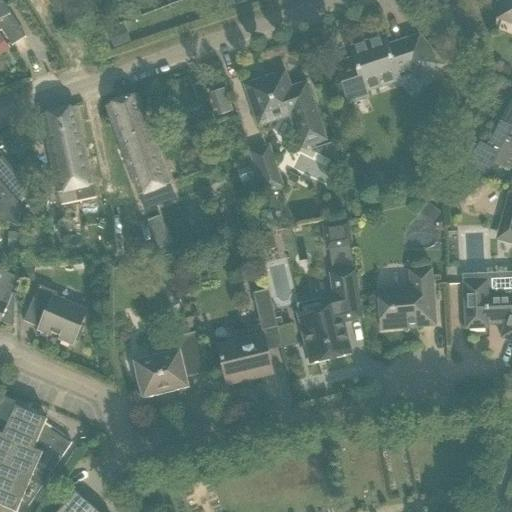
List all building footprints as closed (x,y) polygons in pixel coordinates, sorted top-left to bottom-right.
[(26,37),(1,0),(0,0),(0,31),(3,29),(13,45),(26,37)] [(511,0),(503,0),(497,19),(511,24),(511,0)] [(0,35),(0,56),(10,50),(0,35)] [(353,59),(336,65),(345,92),(362,86),(364,92),(367,91),(399,80),(413,75),(420,84),(441,66),(419,37),(401,43),(388,47),(385,38),(350,50),(353,59)] [(301,149),(325,141),(306,83),(290,88),(285,72),(276,75),(278,79),(268,83),(262,80),(244,86),(258,127),(290,116),(301,149)] [(136,95),(106,107),(139,196),(169,184),(136,95)] [(511,100),(487,148),(498,154),(504,143),(511,127),(511,100)] [(227,102),(218,106),(221,114),(221,115),(231,111),(227,102)] [(76,107),(40,116),(58,194),(75,190),(77,202),(96,197),(76,107)] [(280,211),(273,191),(283,188),(269,146),(250,153),(269,210),(270,214),(271,214),(280,211)] [(18,175),(6,186),(14,195),(26,184),(18,175)] [(0,219),(20,228),(20,205),(0,182),(0,219)] [(511,193),(508,193),(498,228),(511,232),(511,193)] [(429,202),(420,213),(433,224),(441,214),(429,202)] [(23,206),(29,269),(51,269),(47,206),(23,206)] [(270,214),(269,210),(262,213),(269,233),(277,231),(271,214),(270,214)] [(160,217),(148,222),(158,249),(171,245),(160,217)] [(349,222),(323,226),(327,250),(353,246),(349,222)] [(8,233),(8,247),(9,247),(17,247),(17,233),(8,233)] [(0,322),(14,328),(14,277),(0,270),(0,322)] [(21,270),(21,282),(34,282),(35,270),(21,270)] [(381,331),(422,328),(436,326),(431,270),(409,272),(410,288),(378,290),(381,331)] [(334,301),(325,302),(320,299),(296,305),(299,315),(298,315),(310,365),(351,355),(343,324),(363,319),(360,297),(356,271),(330,275),(334,301)] [(479,276),(463,277),(463,282),(465,329),(488,328),(488,326),(488,322),(506,321),(505,326),(501,338),(511,341),(511,277),(484,279),(479,276)] [(87,312),(55,298),(57,294),(39,286),(23,321),(39,328),(38,331),(51,337),(52,334),(59,337),(58,339),(73,346),(74,342),(78,343),(84,328),(81,326),(87,312)] [(261,331),(277,327),(268,290),(252,294),(261,331)] [(194,317),(183,320),(186,333),(197,330),(194,317)] [(292,324),(277,327),(279,336),(282,348),(297,344),(292,324)] [(133,362),(142,400),(156,397),(157,402),(176,397),(175,392),(189,389),(187,378),(207,373),(197,332),(176,337),(179,351),(133,362)] [(263,337),(250,340),(217,348),(227,385),(272,374),(267,352),(263,337)] [(0,506),(12,511),(17,511),(22,501),(28,505),(27,506),(28,507),(72,443),(71,442),(69,444),(44,426),(47,420),(15,406),(3,436),(0,434),(0,506)] [(96,511),(75,494),(59,511),(96,511)]
